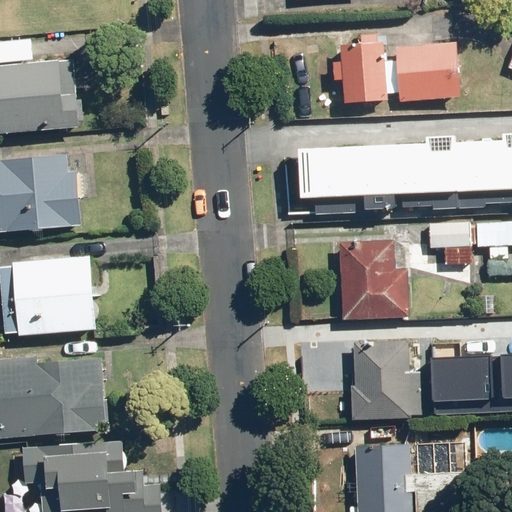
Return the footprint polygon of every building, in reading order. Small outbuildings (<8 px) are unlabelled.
[(0,60),(33,58),(31,39),(0,41),(0,60)] [(387,45),(343,48),(347,106),(391,103),(387,45)] [(459,45),(398,50),(403,107),(464,101),(459,45)] [(76,64),(0,70),(0,138),(0,140),(81,133),(76,64)] [(299,146),(301,192),(317,191),(318,211),(511,200),(511,128),(510,129),(510,135),(461,138),(460,131),(430,133),(430,139),(299,146)] [(71,179),(70,160),(0,165),(0,238),(85,232),(81,178),(71,179)] [(511,221),(479,223),(479,247),(511,245),(511,221)] [(471,223),(430,223),(430,248),(446,248),(446,265),(472,264),(471,223)] [(397,242),(343,245),(346,324),(413,321),(411,272),(399,272),(397,242)] [(99,335),(93,263),(0,270),(0,308),(4,308),(7,342),(99,335)] [(410,341),(356,343),(357,387),(354,387),(355,422),(414,420),(414,416),(426,415),(424,373),(412,373),(410,341)] [(511,354),(431,355),(431,412),(511,411),(511,354)] [(0,444),(115,436),(109,362),(43,367),(43,360),(0,363),(0,444)] [(131,486),(128,445),(24,452),(27,489),(43,488),(44,511),(122,511),(121,486),(131,486)] [(414,511),(412,447),(358,450),(361,511),(414,511)] [(472,511),(470,477),(416,480),(417,511),(472,511)]
